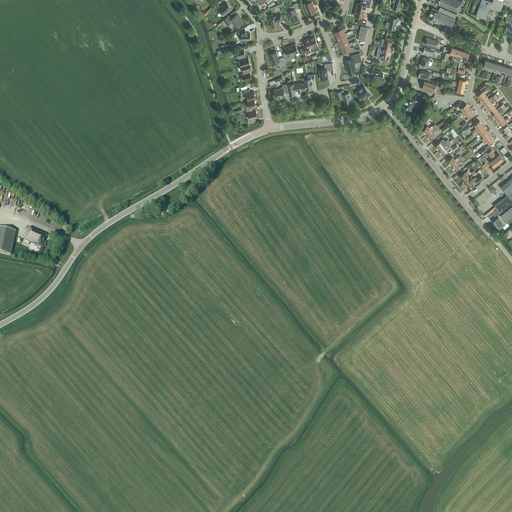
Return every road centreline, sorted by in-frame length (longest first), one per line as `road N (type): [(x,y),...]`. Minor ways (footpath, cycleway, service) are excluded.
road 1 (tertiary): [(0,325),(49,291),(100,229),(269,129)]
road 2 (residential): [(266,109),(335,83),(337,65),(320,23)]
road 3 (unclassified): [(463,201),(384,105)]
road 4 (residential): [(511,152),(468,97),(479,48)]
